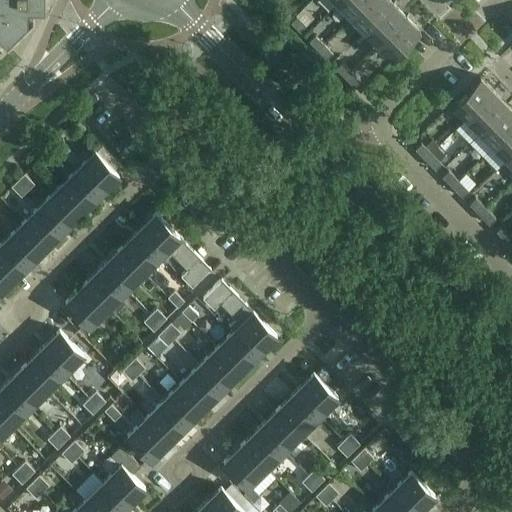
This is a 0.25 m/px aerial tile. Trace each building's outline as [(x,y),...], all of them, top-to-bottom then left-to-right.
[(0,0),(0,33),(6,40),(32,14),(32,0),(41,0),(42,1),(43,1),(42,0),(0,0)] [(341,0),(337,4),(351,17),(368,0),(341,0)] [(368,0),(351,17),(364,31),(393,3),(389,0),(368,0)] [(364,31),(377,44),(406,16),(393,3),(364,31)] [(299,30),(305,24),(296,15),(290,21),(299,30)] [(420,31),(406,16),(377,44),(391,59),(420,31)] [(316,48),(323,42),(314,33),(308,39),(316,48)] [(326,57),(332,51),(323,42),(317,48),(326,57)] [(344,76),(350,70),(341,61),(335,67),(344,76)] [(353,85),(359,79),(350,70),(344,76),(353,85)] [(479,76),(451,104),(466,119),(494,91),(479,76)] [(494,91),(466,119),(479,132),(508,105),(494,91)] [(511,109),(508,105),(479,132),(493,146),(511,127),(511,109)] [(511,127),(493,146),(506,160),(511,154),(511,127)] [(58,138),(52,144),(62,154),(69,148),(58,138)] [(420,141),(414,148),(424,158),(430,151),(420,141)] [(52,144),(45,151),(56,161),(62,154),(52,144)] [(93,194),(111,177),(116,172),(94,151),(72,173),(93,194)] [(430,151),(424,158),(434,168),(441,162),(430,151)] [(447,169),(441,175),(451,185),(457,179),(447,169)] [(23,173),(17,179),(27,189),(33,183),(23,173)] [(72,173),(55,189),(76,211),(93,194),(72,173)] [(17,179),(10,186),(21,196),(27,189),(17,179)] [(457,179),(451,185),(461,196),(468,189),(457,179)] [(55,189),(38,206),(60,228),(76,211),(55,189)] [(0,196),(0,211),(7,218),(14,211),(0,196)] [(474,196),(468,203),(478,213),(485,207),(474,196)] [(38,206),(21,223),(43,244),(60,228),(38,206)] [(485,207),(478,213),(488,223),(495,217),(485,207)] [(155,213),(137,231),(164,258),(170,252),(186,268),(180,274),(191,284),(209,267),(155,213)] [(21,223),(4,239),(26,261),(43,244),(21,223)] [(495,230),(505,240),(511,234),(501,223),(495,230)] [(137,231),(120,248),(141,269),(158,253),(164,259),(164,258),(137,231)] [(4,239),(0,243),(0,268),(9,278),(26,261),(4,239)] [(120,248),(102,265),(123,287),(141,269),(120,248)] [(102,265),(85,282),(106,304),(123,287),(102,265)] [(0,286),(9,278),(0,268),(0,286)] [(234,329),(232,331),(253,353),(274,333),(271,330),(220,278),(202,296),(213,307),(219,301),(235,317),(228,324),(234,329)] [(88,322),(106,304),(85,282),(66,300),(88,322)] [(172,289),(165,296),(176,307),(182,300),(172,289)] [(186,304),(179,311),(190,321),(196,315),(186,304)] [(154,307),(147,314),(158,325),(164,318),(154,307)] [(147,315),(140,322),(151,332),(157,325),(147,315)] [(169,321),(162,328),(172,339),(179,332),(169,321)] [(162,328),(155,335),(165,346),(172,339),(162,328)] [(59,330),(41,348),(62,370),(80,352),(59,330)] [(232,331),(215,348),(236,370),(253,353),(232,331)] [(119,343),(112,350),(122,360),(129,353),(119,343)] [(41,348),(23,365),(44,387),(62,370),(41,348)] [(215,348),(198,365),(219,387),(236,370),(215,348)] [(134,356),(127,363),(137,373),(144,367),(134,356)] [(127,363),(120,370),(130,380),(137,374),(127,363)] [(23,365),(6,383),(27,404),(44,387),(23,365)] [(198,365),(181,382),(202,404),(219,387),(198,365)] [(313,373),(295,391),(316,412),(334,394),(313,373)] [(181,382),(163,399),(185,420),(202,404),(181,382)] [(6,383),(0,388),(0,411),(9,421),(27,404),(6,383)] [(94,390),(87,397),(97,407),(104,401),(94,390)] [(295,391),(277,408),(299,430),(316,412),(295,391)] [(86,397),(79,404),(90,414),(97,407),(86,397)] [(163,399),(146,416),(167,437),(185,420),(163,399)] [(109,404),(102,411),(113,421),(120,414),(109,404)] [(277,408),(260,425),(281,447),(299,430),(277,408)] [(0,411),(0,430),(9,421),(0,411)] [(149,455),(167,437),(146,416),(128,434),(149,455)] [(60,424),(53,431),(63,441),(70,434),(60,424)] [(260,425),(242,442),(264,464),(281,447),(260,425)] [(53,431),(46,437),(56,448),(63,441),(53,431)] [(349,433),(343,439),(352,449),(359,443),(349,433)] [(74,438),(67,445),(78,455),(84,448),(74,438)] [(343,439),(336,446),(346,456),(352,449),(343,439)] [(245,482),(264,464),(242,442),(224,460),(245,482)] [(120,444),(111,453),(120,463),(130,473),(140,464),(120,444)] [(67,445),(60,452),(70,462),(77,455),(67,445)] [(363,447),(357,453),(367,463),(373,457),(363,447)] [(357,453),(350,460),(360,470),(367,463),(357,453)] [(24,461),(18,467),(28,477),(34,471),(24,461)] [(120,463),(102,481),(124,503),(142,485),(130,473),(120,463)] [(21,483),(28,477),(18,467),(11,473),(21,483)] [(314,468),(308,474),(317,484),(324,478),(314,468)] [(410,471),(392,489),(413,511),(431,493),(410,471)] [(308,474),(301,480),(311,490),(317,484),(308,474)] [(38,475),(32,481),(42,491),(48,485),(38,475)] [(2,479),(0,481),(0,497),(1,498),(11,488),(2,479)] [(35,497),(42,491),(32,481),(25,487),(35,497)] [(102,481),(85,499),(97,511),(114,511),(124,503),(102,481)] [(328,482),(322,488),(331,498),(338,492),(328,482)] [(251,485),(243,493),(252,502),(259,494),(251,485)] [(221,487),(202,505),(209,511),(238,511),(242,509),(221,487)] [(322,488),(315,495),(325,505),(331,498),(322,488)] [(392,489),(374,507),(379,511),(412,511),(413,511),(392,489)] [(97,511),(85,499),(70,511),(97,511)] [(274,511),(288,511),(278,503),(272,510),(274,511)]
